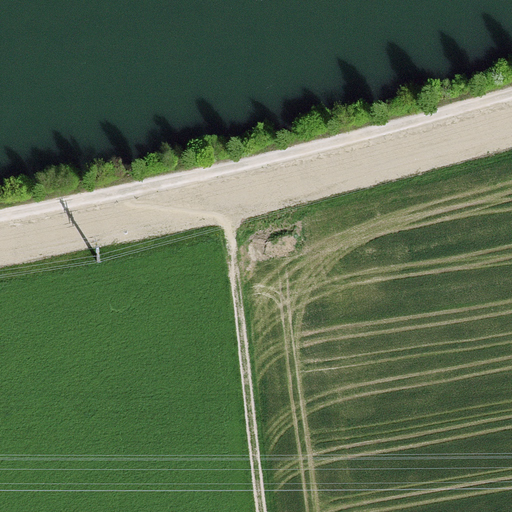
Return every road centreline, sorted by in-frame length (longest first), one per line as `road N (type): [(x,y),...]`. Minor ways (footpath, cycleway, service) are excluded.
road 1 (track): [(511,81),(143,184),(0,211)]
road 2 (track): [(254,511),(221,210)]
